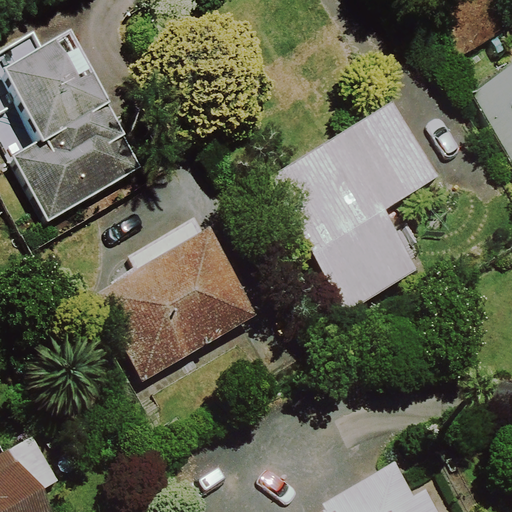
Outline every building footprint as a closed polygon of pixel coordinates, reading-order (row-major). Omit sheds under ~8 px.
[(35,64),(25,47),(0,61),(0,117),(7,113),(32,154),(7,169),(44,232),(133,180),(58,51),(35,64)] [(511,74),(464,102),(511,184),(511,74)] [(425,199),(382,125),(260,196),(337,326),(407,285),(374,228),(425,199)] [(248,330),(190,226),(129,260),(140,280),(89,308),(136,392),(248,330)] [(0,511),(45,511),(35,494),(59,480),(32,435),(0,454),(0,511)] [(396,511),(381,485),(334,511),(396,511)]
